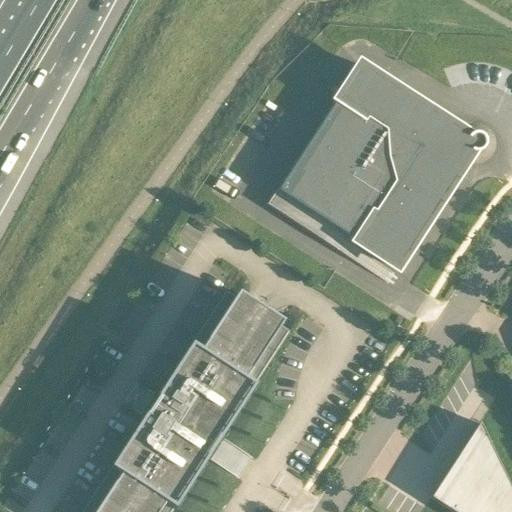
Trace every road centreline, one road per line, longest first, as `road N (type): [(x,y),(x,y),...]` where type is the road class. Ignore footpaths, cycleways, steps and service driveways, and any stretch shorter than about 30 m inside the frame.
road 1 (unclassified): [(320,511),(511,220)]
road 2 (motorway): [(0,156),(93,0)]
